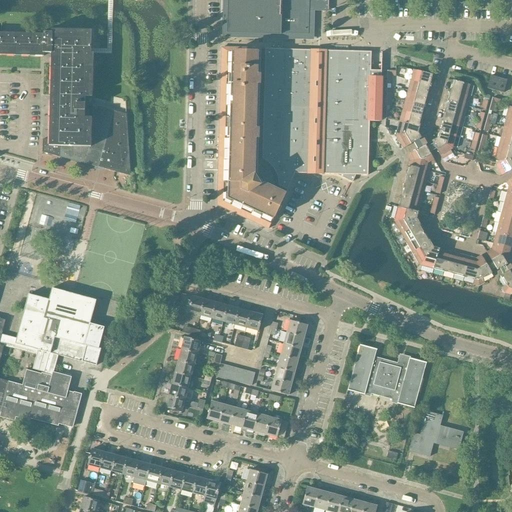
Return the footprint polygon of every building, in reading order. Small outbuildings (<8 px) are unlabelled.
[(309,36),(310,0),(227,0),(226,33),(309,36)] [(130,176),(126,115),(95,106),(95,97),(92,97),(93,54),(91,54),(91,31),(51,30),(50,33),(43,33),(43,34),(0,33),(0,55),(43,56),(43,53),(51,53),(49,139),(42,139),(43,153),(116,173),(130,176)] [(257,162),(260,49),(221,48),(221,51),(217,198),(223,208),(268,229),(284,194),(262,183),(257,174),(258,173),(259,175),(261,176),(262,177),(262,179),(263,180),(274,185),(273,183),(273,181),(272,178),(271,176),(270,174),(269,172),(268,170),(266,168),(265,167),(263,165),(261,164),(259,163),(257,162)] [(265,50),(262,159),(267,163),(271,167),(275,173),(277,179),(278,186),(286,189),(286,190),(288,186),(294,173),(335,174),(352,182),(355,175),(367,175),(367,169),(368,142),(368,140),(369,121),(379,122),(380,113),(381,71),(380,71),(370,70),(371,52),(324,51),(265,49),(265,50)] [(430,86),(433,76),(413,70),(410,81),(430,86)] [(503,93),(507,80),(490,75),(487,89),(503,93)] [(454,76),(453,80),(461,83),(472,86),(473,81),(454,76)] [(428,97),(430,86),(410,81),(407,91),(428,97)] [(470,97),(473,86),(453,81),(450,91),(470,97)] [(425,107),(428,97),(407,91),(404,101),(425,107)] [(468,107),(470,97),(450,91),(447,101),(468,107)] [(494,112),(496,104),(499,105),(501,100),(492,98),(489,111),(494,112)] [(422,117),(425,107),(404,101),(402,111),(422,117)] [(465,117),(468,107),(447,101),(444,112),(465,117)] [(419,127),(422,117),(402,111),(399,122),(419,127)] [(462,127),(465,117),(444,112),(441,122),(462,127)] [(511,129),(511,118),(506,117),(503,127),(511,129)] [(418,133),(419,127),(399,122),(396,131),(385,128),(390,136),(395,136),(418,133)] [(459,137),(462,127),(441,122),(439,132),(459,137)] [(511,140),(511,129),(503,127),(500,138),(511,140)] [(456,148),(459,137),(439,132),(437,138),(452,149),(453,147),(456,148)] [(403,149),(421,139),(418,133),(395,136),(403,149)] [(452,149),(437,138),(431,141),(442,160),(452,154),(450,150),(452,149)] [(511,151),(511,140),(500,138),(498,148),(511,151)] [(431,155),(425,145),(415,151),(420,159),(422,160),(431,155)] [(511,160),(511,151),(498,148),(495,159),(499,160),(498,162),(511,160)] [(436,164),(432,157),(431,155),(422,160),(420,159),(415,151),(406,156),(409,161),(408,166),(429,172),(431,166),(436,164)] [(501,176),(511,169),(511,160),(498,162),(499,163),(495,165),(501,176)] [(426,182),(429,172),(408,166),(406,176),(426,182)] [(424,192),(426,182),(406,176),(403,187),(424,192)] [(421,203),(424,192),(403,187),(400,197),(421,203)] [(418,213),(421,203),(400,197),(397,207),(418,213)] [(68,202),(65,218),(77,220),(80,205),(68,202)] [(511,215),(511,204),(504,203),(501,213),(511,215)] [(417,218),(418,213),(397,207),(393,221),(417,218)] [(511,226),(511,215),(501,213),(498,223),(511,226)] [(401,234),(420,224),(417,218),(393,221),(393,222),(401,234)] [(511,237),(511,226),(498,223),(495,233),(511,237)] [(406,244),(425,233),(420,224),(401,234),(406,244)] [(59,241),(61,235),(49,232),(48,238),(59,241)] [(411,253),(430,242),(425,233),(406,244),(411,253)] [(511,249),(511,237),(495,233),(492,244),(511,249)] [(419,266),(433,247),(430,242),(411,253),(419,266)] [(511,249),(492,244),(491,249),(486,252),(491,261),(499,256),(502,256),(507,265),(511,261),(511,249)] [(433,269),(439,249),(433,247),(419,266),(433,269)] [(443,272),(449,252),(439,249),(433,269),(443,272)] [(454,275),(459,254),(449,252),(443,272),(454,275)] [(464,277),(469,257),(459,254),(454,275),(464,277)] [(491,273),(481,255),(475,258),(479,286),(484,283),(482,279),(491,273)] [(507,265),(502,256),(499,256),(491,261),(497,270),(507,265)] [(479,286),(475,258),(469,257),(464,277),(474,280),(472,285),(479,286)] [(504,293),(511,283),(511,268),(500,276),(505,285),(500,287),(504,293)] [(0,411),(0,412),(1,413),(0,415),(0,417),(14,420),(15,416),(29,420),(29,418),(32,419),(57,426),(58,423),(72,427),(81,395),(67,391),(71,378),(71,377),(53,373),(58,356),(96,366),(101,349),(99,348),(104,328),(90,324),(96,300),(52,289),(49,300),(28,294),(16,339),(1,334),(4,321),(5,321),(0,319),(0,411)] [(200,316),(204,300),(192,296),(188,312),(200,316)] [(211,319),(216,303),(204,300),(200,316),(211,319)] [(223,322),(227,306),(216,303),(211,319),(223,322)] [(234,325),(239,309),(227,306),(223,322),(234,325)] [(246,328),(250,312),(239,309),(234,325),(246,328)] [(258,332),(262,316),(250,312),(246,328),(258,332)] [(304,337),(307,325),(290,321),(286,333),(304,337)] [(300,349),(304,337),(286,333),(283,344),(300,349)] [(240,348),(244,336),(238,335),(234,347),(240,348)] [(248,350),(251,338),(244,336),(240,348),(248,350)] [(206,343),(200,342),(184,337),(181,349),(197,353),(199,346),(204,348),(206,343)] [(297,360),(300,349),(283,344),(280,356),(297,360)] [(414,408),(426,363),(410,358),(410,357),(399,354),(397,363),(374,357),(376,350),(376,349),(359,345),(347,390),(364,395),(364,394),(364,392),(398,401),(397,403),(397,404),(414,408)] [(194,365),(197,353),(181,349),(178,361),(194,365)] [(294,372),(297,360),(280,356),(277,367),(294,372)] [(191,377),(194,365),(178,361),(175,373),(191,377)] [(223,378),(226,365),(220,363),(220,364),(217,376),(223,378)] [(229,379),(232,367),(226,365),(223,378),(229,379)] [(234,381),(237,368),(232,367),(229,379),(234,381)] [(291,384),(294,372),(277,367),(274,379),(291,384)] [(239,382),(243,370),(237,368),(234,381),(239,382)] [(245,384),(248,371),(243,370),(239,382),(245,384)] [(251,385),(255,373),(248,371),(245,384),(251,385)] [(187,388),(191,377),(175,373),(172,384),(187,388)] [(288,396),(291,384),(274,379),(271,391),(288,396)] [(184,400),(187,388),(172,384),(168,396),(184,400)] [(181,412),(184,400),(168,396),(165,408),(181,412)] [(218,422),(223,404),(211,401),(206,419),(218,422)] [(230,425),(234,408),(223,404),(218,422),(230,425)] [(241,428),(246,411),(234,408),(230,425),(241,428)] [(253,431),(258,414),(246,411),(241,428),(253,431)] [(459,447),(463,433),(439,426),(442,416),(423,411),(419,424),(422,425),(420,436),(416,434),(413,434),(409,448),(410,448),(413,449),(416,449),(415,453),(429,457),(433,444),(435,444),(435,445),(447,447),(448,444),(458,447),(459,447)] [(264,435),(269,417),(258,414),(253,431),(264,435)] [(277,438),(281,420),(269,417),(264,435),(277,438)] [(99,468),(103,452),(91,449),(87,465),(99,468)] [(396,461),(398,454),(388,451),(386,458),(396,461)] [(111,471),(115,455),(103,452),(99,468),(111,471)] [(122,474),(127,458),(115,455),(111,471),(122,474)] [(134,478),(138,461),(127,458),(122,474),(134,478)] [(144,486),(146,481),(150,464),(138,461),(134,478),(132,483),(144,486)] [(157,484),(162,468),(150,464),(146,481),(157,484)] [(169,487),(173,471),(162,468),(157,484),(169,487)] [(263,486),(267,474),(249,470),(246,482),(263,486)] [(180,490),(185,474),(173,471),(169,487),(180,490)] [(192,493),(197,477),(185,474),(180,490),(192,493)] [(203,496),(208,480),(197,477),(192,493),(203,496)] [(92,495),(95,484),(91,483),(80,480),(77,491),(88,494),(92,495)] [(214,505),(220,483),(208,480),(203,496),(202,502),(214,505)] [(260,498),(263,486),(246,482),(243,493),(260,498)] [(314,508),(318,491),(306,487),(302,505),(314,508)] [(104,498),(105,492),(94,489),(92,495),(104,498)] [(325,511),(330,494),(318,491),(314,508),(325,511)] [(257,510),(260,498),(243,493),(240,505),(257,510)] [(224,507),(227,495),(222,494),(219,506),(224,507)] [(329,511),(337,511),(341,497),(330,494),(325,511),(329,511)] [(92,511),(96,511),(99,501),(83,497),(80,509),(92,511)] [(349,511),(353,500),(341,497),(337,511),(349,511)] [(362,511),(365,503),(353,500),(349,511),(362,511)] [(375,511),(377,506),(365,503),(362,511),(375,511)]
